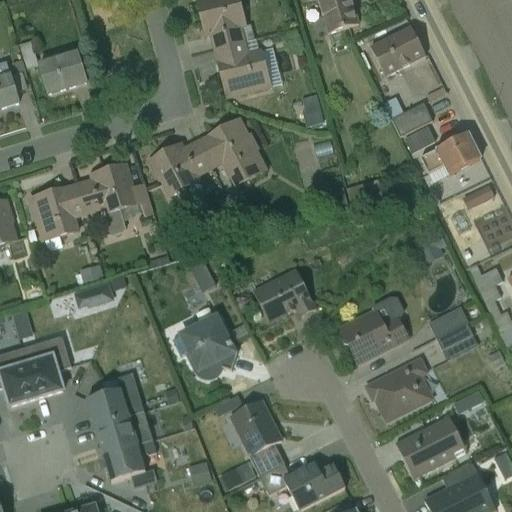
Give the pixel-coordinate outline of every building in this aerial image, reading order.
[(315,0),(325,35),(368,23),(361,0),(315,0)] [(208,37),(213,54),(248,44),(237,6),(195,17),(201,39),(208,37)] [(382,79),(424,59),(409,29),(368,48),(382,79)] [(225,104),(271,91),(262,55),(252,58),(248,44),(213,54),(218,75),(217,75),(225,104)] [(44,97),(84,84),(73,51),(34,63),(44,97)] [(0,108),(17,103),(4,63),(0,64),(0,108)] [(317,103),(320,132),(336,130),(333,102),(317,103)] [(404,125),(418,118),(411,104),(397,110),(404,125)] [(233,188),(265,171),(237,118),(204,135),(208,142),(194,149),(204,168),(218,160),(233,188)] [(434,182),(480,158),(466,132),(420,156),(434,182)] [(341,141),(327,144),(330,158),(345,154),(341,141)] [(204,168),(194,149),(184,154),(179,143),(145,161),(166,200),(194,185),(189,176),(204,168)] [(95,194),(80,199),(86,217),(99,213),(100,217),(133,207),(121,166),(90,175),(95,194)] [(384,203),(397,199),(393,184),(380,187),(384,203)] [(26,199),(39,243),(75,233),(71,221),(86,217),(80,199),(63,203),(59,190),(26,199)] [(359,192),(342,194),(344,213),(360,211),(359,192)] [(0,246),(17,242),(6,200),(0,201),(0,246)] [(88,273),(89,287),(116,285),(114,271),(88,273)] [(297,319),(313,311),(294,272),(250,294),(267,328),(295,314),(297,319)] [(511,298),(511,275),(503,280),(511,298)] [(231,372),(234,356),(216,314),(171,335),(191,378),(195,381),(200,383),(206,384),(211,382),(216,378),(219,374),(220,370),(231,372)] [(357,369),(406,344),(398,328),(386,335),(375,314),(339,333),(357,369)] [(478,315),(446,327),(460,365),(492,354),(478,315)] [(452,343),(431,349),(435,364),(456,358),(452,343)] [(34,400),(59,392),(48,356),(22,364),(34,400)] [(427,376),(419,360),(362,388),(382,428),(433,403),(421,379),(427,376)] [(34,400),(22,364),(0,370),(0,383),(8,408),(34,400)] [(89,432),(125,420),(115,387),(79,399),(89,432)] [(467,407),(473,420),(498,408),(492,396),(467,407)] [(247,459),(283,441),(263,400),(226,417),(247,459)] [(89,432),(98,458),(134,446),(125,420),(89,432)] [(411,481),(466,454),(450,422),(396,449),(411,481)] [(107,486),(143,474),(134,446),(98,458),(107,486)] [(490,462),(497,478),(511,471),(511,456),(510,453),(490,462)] [(294,511),(298,511),(344,490),(329,460),(281,483),(294,511)] [(203,483),(221,480),(218,465),(200,468),(203,483)] [(426,511),(493,511),(474,474),(421,501),(426,511)]
